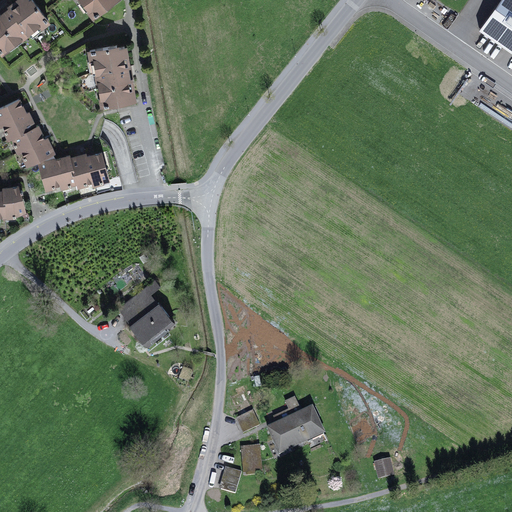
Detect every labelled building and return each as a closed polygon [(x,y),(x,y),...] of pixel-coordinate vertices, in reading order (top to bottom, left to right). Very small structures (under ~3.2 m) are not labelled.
[(30,0),(30,1),(29,0),(18,0),(9,7),(0,14),(0,13),(0,52),(1,52),(2,53),(9,48),(7,45),(19,36),(21,39),(29,32),(39,25),(40,27),(49,21),(32,0),(30,0)] [(88,10),(91,8),(85,0),(77,0),(86,11),(88,10)] [(94,17),(116,0),(85,0),(91,8),(88,10),(94,17)] [(0,10),(0,13),(0,14),(9,7),(8,5),(0,10)] [(29,32),(32,37),(42,30),(40,27),(39,25),(29,32)] [(9,48),(11,50),(23,41),(21,39),(19,36),(7,45),(9,48)] [(128,67),(129,67),(125,47),(117,48),(117,46),(90,50),(92,61),(94,60),(97,72),(98,82),(101,82),(104,96),(101,97),(103,106),(134,100),(130,78),(128,67)] [(91,73),(97,72),(94,60),(92,61),(89,61),(91,73)] [(101,97),(104,96),(101,82),(98,82),(95,83),(98,97),(101,97)] [(0,118),(1,118),(3,124),(26,114),(19,99),(0,108),(0,118)] [(10,131),(13,137),(35,127),(28,112),(26,114),(3,124),(6,130),(5,131),(6,133),(10,131)] [(19,144),(22,150),(44,140),(38,125),(35,127),(13,137),(16,143),(14,144),(15,146),(19,144)] [(53,154),(54,153),(47,138),(44,140),(22,150),(25,156),(24,157),(25,159),(29,157),(32,163),(38,160),(53,154)] [(109,179),(102,153),(87,157),(93,181),(99,179),(101,183),(103,183),(103,181),(109,179)] [(55,187),(55,185),(61,183),(55,160),(53,154),(38,160),(45,185),(52,183),(53,187),(55,187)] [(87,184),(87,182),(93,181),(87,157),(86,154),(71,158),(77,182),(83,180),(85,185),(87,184)] [(71,185),(71,184),(77,182),(71,158),(70,156),(55,160),(61,183),(68,182),(69,186),(71,185)] [(21,190),(20,186),(3,188),(3,191),(5,213),(13,212),(13,217),(16,217),(16,215),(25,210),(21,192),(23,192),(23,190),(21,190)] [(118,309),(131,324),(158,303),(151,294),(161,287),(155,280),(118,309)] [(175,324),(158,302),(158,303),(131,324),(129,325),(132,328),(134,326),(150,346),(171,329),(170,328),(175,324)] [(132,328),(148,348),(150,346),(134,326),(132,328)] [(295,398),(286,403),(289,409),(293,407),(297,405),(295,398)] [(268,429),(278,451),(279,451),(322,431),(323,430),(312,408),(301,413),(297,405),(293,407),(289,409),(289,410),(280,415),(282,418),(283,421),(277,424),(268,429)] [(259,425),(253,412),(237,419),(243,433),(259,425)] [(280,415),(274,417),(277,424),(283,421),(282,418),(280,415)] [(279,451),(280,454),(324,434),(322,431),(279,451)] [(242,448),(244,475),(262,474),(260,446),(242,448)] [(376,463),(380,479),(393,475),(389,460),(376,463)] [(235,493),(242,472),(227,468),(221,489),(235,493)]
